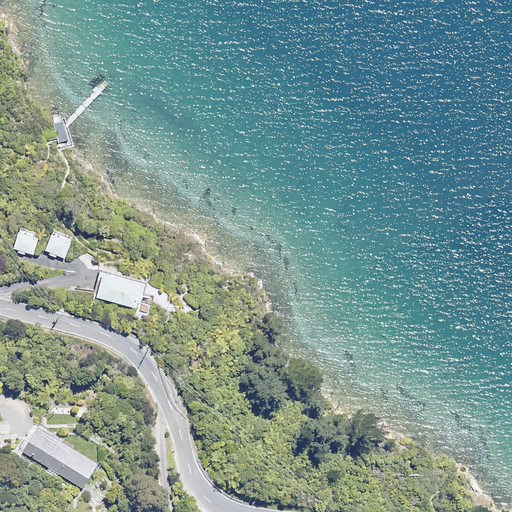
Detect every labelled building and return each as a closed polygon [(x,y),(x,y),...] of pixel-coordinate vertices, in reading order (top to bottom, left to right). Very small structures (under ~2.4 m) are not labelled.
[(68,140),(60,111),(49,114),(57,143),(68,140)] [(41,234),(20,228),(14,249),(34,256),(41,234)] [(75,240),(56,231),(46,251),(65,261),(75,240)] [(146,285),(105,273),(97,297),(138,310),(146,285)] [(70,446),(42,428),(26,452),(85,490),(100,466),(70,446)]
